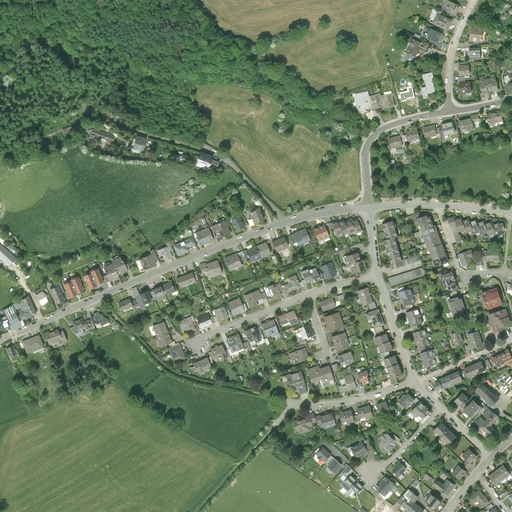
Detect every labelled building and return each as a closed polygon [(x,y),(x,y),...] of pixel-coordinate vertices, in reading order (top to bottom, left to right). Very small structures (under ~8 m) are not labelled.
[(460,5),(448,0),(445,0),(442,9),(456,15),(460,5)] [(452,20),(438,12),(433,22),(447,30),(452,20)] [(444,33),(427,26),(422,36),(439,44),(444,33)] [(483,28),(470,27),(469,40),(479,41),(480,38),(482,38),(483,28)] [(422,42),(411,38),(405,52),(416,57),(422,42)] [(480,47),(469,48),(470,60),(481,59),(480,47)] [(469,65),(458,65),(459,75),(470,75),(469,65)] [(433,72),(421,75),(423,81),(424,80),(426,86),(420,87),(423,98),(429,97),(428,95),(436,93),(433,78),(434,78),(433,72)] [(487,78),(490,91),(493,90),(494,92),(499,91),(494,73),(489,75),(490,77),(487,78)] [(490,91),(487,78),(485,79),(484,76),(479,77),(484,95),(489,93),(488,92),(490,91)] [(471,81),(459,82),(460,91),(461,90),(462,94),(472,93),(471,81)] [(415,97),(411,82),(408,82),(409,87),(406,87),(407,91),(400,92),(402,102),(407,101),(406,99),(415,97)] [(371,105),(369,96),(368,91),(354,95),(359,112),(366,110),(365,108),(369,107),(369,105),(371,105)] [(383,107),(381,96),(381,93),(369,96),(371,105),(372,110),(383,107)] [(381,96),(383,107),(383,109),(395,106),(392,93),(381,96)] [(491,112),(486,113),(490,127),(494,126),(494,123),(503,121),(501,109),(496,110),(496,112),(491,114),(491,112)] [(470,118),(458,120),(461,132),(475,129),(473,122),(480,120),(478,114),(470,116),(470,118)] [(453,121),(441,124),(444,137),(449,136),(448,134),(456,132),(453,121)] [(435,125),(423,127),(425,138),(437,135),(435,125)] [(418,128),(406,131),(408,142),(420,139),(418,128)] [(115,137),(93,130),(88,131),(90,139),(94,140),(94,138),(113,144),(115,137)] [(388,138),(391,149),(403,146),(400,135),(388,138)] [(146,140),(136,137),(132,149),(143,152),(146,140)] [(195,164),(202,166),(205,155),(199,153),(195,164)] [(212,157),(205,155),(202,166),(208,168),(209,167),(211,160),(212,157)] [(218,163),(211,160),(209,167),(216,169),(218,163)] [(262,204),(256,198),(253,201),(255,203),(254,204),(259,208),(262,204)] [(259,208),(249,213),(252,219),(254,223),(263,219),(259,208)] [(239,216),(231,220),(236,230),(244,227),(239,216)] [(426,216),(417,219),(421,231),(434,226),(430,216),(427,218),(426,216)] [(457,226),(455,219),(453,216),(447,218),(451,228),(457,226)] [(459,233),(465,230),(462,220),(461,217),(455,219),(457,226),(459,233)] [(350,235),(356,232),(351,221),(350,218),(344,221),(349,233),(350,235)] [(472,231),(469,221),(468,218),(462,220),(465,230),(466,233),(472,231)] [(337,236),(343,234),(338,221),(337,219),(331,222),(337,236)] [(344,235),(349,233),(344,221),(343,219),(338,221),(343,234),(344,235)] [(357,219),(351,221),(356,232),(356,234),(362,231),(357,219)] [(474,235),(481,233),(477,222),(476,219),(469,221),(472,231),(474,235)] [(227,220),(219,223),(224,235),(230,233),(227,227),(229,226),(227,220)] [(481,235),(488,233),(485,224),(484,220),(477,222),(481,233),(481,235)] [(382,225),(385,232),(395,229),(393,221),(382,225)] [(489,237),(496,234),(493,225),(492,222),(485,224),(488,233),(489,237)] [(218,237),(224,235),(219,223),(211,226),(213,232),(216,231),(218,237)] [(499,223),(493,225),(496,234),(497,237),(504,235),(499,223)] [(319,226),(324,240),(330,237),(325,224),(319,226)] [(421,231),(423,237),(438,232),(436,225),(434,226),(421,231)] [(324,240),(319,226),(313,229),(319,242),(324,240)] [(456,244),(462,242),(459,233),(457,226),(451,228),(456,244)] [(208,228),(195,233),(200,245),(213,240),(212,239),(208,228)] [(306,228),(289,236),(293,245),(297,243),(299,247),(312,241),(306,228)] [(397,237),(395,229),(385,232),(387,240),(394,238),(397,237)] [(440,238),(438,232),(423,237),(425,243),(440,238)] [(285,236),(272,242),(277,253),(290,247),(285,236)] [(192,237),(173,245),(178,256),(189,251),(187,248),(195,244),(192,237)] [(384,241),(386,249),(397,245),(394,238),(387,240),(384,241)] [(443,244),(440,238),(425,243),(427,250),(428,249),(443,244)] [(166,247),(156,251),(159,257),(162,255),(165,262),(174,258),(171,252),(173,251),(168,241),(164,243),(166,247)] [(266,242),(256,247),(261,259),(272,255),(266,242)] [(2,246),(0,243),(0,259),(8,267),(16,258),(2,246)] [(428,249),(430,255),(445,250),(443,244),(428,249)] [(386,249),(389,256),(399,253),(397,245),(386,249)] [(256,247),(245,251),(248,258),(251,264),(261,259),(256,247)] [(158,260),(153,250),(149,251),(150,255),(138,260),(143,270),(156,265),(155,261),(158,260)] [(430,255),(433,262),(447,257),(445,250),(430,255)] [(473,258),(471,250),(459,254),(463,267),(473,264),(471,258),(473,258)] [(499,250),(486,250),(486,261),(500,260),(499,250)] [(245,251),(238,253),(241,261),(248,258),(245,251)] [(346,266),(349,265),(362,261),(360,252),(344,257),(346,266)] [(238,253),(224,258),(229,271),(243,266),(241,261),(238,253)] [(402,261),(399,253),(389,256),(391,264),(402,261)] [(112,263),(118,275),(128,271),(122,256),(111,261),(112,263)] [(418,256),(402,261),(391,264),(390,264),(392,270),(420,261),(418,256)] [(447,257),(433,262),(435,268),(449,263),(447,257)] [(205,262),(200,264),(202,273),(206,272),(208,277),(222,273),(218,260),(205,264),(205,262)] [(365,260),(362,261),(349,265),(352,276),(368,271),(365,260)] [(118,275),(112,263),(102,268),(108,283),(119,278),(118,275)] [(337,275),(332,263),(321,267),(326,279),(337,275)] [(90,273),(83,277),(89,291),(97,287),(97,286),(104,282),(98,268),(89,272),(90,273)] [(316,268),(309,271),(314,282),(321,279),(316,268)] [(424,274),(422,268),(388,279),(390,284),(424,274)] [(306,285),(314,282),(309,271),(308,269),(301,272),(306,285)] [(459,290),(452,271),(439,276),(443,286),(446,285),(449,293),(459,290)] [(193,272),(184,275),(188,286),(196,283),(193,272)] [(180,289),(188,286),(184,275),(176,278),(180,289)] [(302,288),(296,275),(287,279),(289,283),(284,285),(288,294),(302,288)] [(70,282),(63,285),(69,299),(77,295),(77,294),(84,291),(78,277),(69,280),(70,282)] [(170,282),(161,286),(165,295),(169,293),(169,294),(175,292),(170,282)] [(283,291),(280,283),(274,286),(274,284),(270,286),(275,299),(282,296),(280,292),(283,291)] [(58,286),(49,290),(55,305),(65,301),(58,286)] [(161,286),(153,290),(157,299),(165,295),(161,286)] [(41,288),(33,292),(41,307),(49,302),(41,288)] [(369,304),(372,302),(367,288),(357,291),(363,306),(369,304)] [(398,293),(401,300),(414,296),(411,288),(398,293)] [(504,305),(498,288),(481,294),(487,311),(504,305)] [(259,290),(244,296),(250,309),(259,306),(257,301),(262,299),(263,301),(267,299),(264,294),(261,295),(259,290)] [(147,291),(139,295),(139,296),(143,306),(152,302),(147,291)] [(20,310),(18,311),(22,321),(37,314),(28,296),(16,302),(20,310)] [(143,306),(139,296),(130,300),(133,307),(133,308),(139,306),(140,310),(145,309),(143,306)] [(416,303),(414,296),(401,300),(403,308),(416,303)] [(458,297),(447,301),(454,321),(465,317),(463,312),(466,311),(462,299),(459,300),(458,297)] [(129,298),(118,302),(122,312),(133,307),(130,300),(129,298)] [(245,312),(240,298),(228,303),(234,317),(245,312)] [(333,298),(319,302),(323,313),(337,308),(333,298)] [(12,305),(2,310),(8,327),(19,322),(12,305)] [(225,306),(213,311),(218,322),(230,318),(225,306)] [(511,325),(511,324),(506,308),(488,315),(490,320),(487,321),(489,327),(491,326),(493,332),(511,325)] [(380,309),(366,314),(369,322),(372,321),(375,329),(385,325),(380,309)] [(406,314),(408,321),(421,316),(419,309),(406,314)] [(0,330),(8,327),(2,310),(0,311),(0,330)] [(294,311),(278,318),(282,326),(290,323),(291,327),(300,323),(294,311)] [(93,316),(90,317),(92,325),(100,325),(100,326),(109,323),(107,319),(103,317),(102,314),(98,312),(93,313),(93,316)] [(324,317),(326,324),(341,319),(339,312),(324,317)] [(212,325),(208,314),(196,319),(200,330),(212,325)] [(424,324),(421,316),(408,321),(411,328),(424,324)] [(195,331),(190,317),(178,322),(181,332),(184,331),(185,334),(195,331)] [(82,318),(72,322),(76,331),(84,327),(86,331),(91,328),(88,320),(84,322),(82,318)] [(341,319),(326,324),(328,332),(339,329),(339,331),(348,328),(346,324),(344,325),(341,319)] [(274,320),(262,325),(267,338),(279,333),(274,320)] [(152,326),(156,337),(168,333),(163,322),(152,326)] [(310,325),(299,329),(303,340),(314,336),(310,325)] [(256,327),(250,329),(255,344),(262,341),(256,327)] [(56,328),(43,333),(48,345),(61,340),(62,344),(67,342),(63,331),(58,332),(56,328)] [(255,344),(250,329),(244,331),(250,346),(255,344)] [(412,334),(415,341),(428,337),(425,330),(412,334)] [(484,346),(479,331),(467,335),(468,339),(466,340),(469,351),(484,346)] [(332,337),(334,344),(348,340),(346,332),(332,337)] [(465,344),(461,332),(450,335),(453,342),(450,343),(452,348),(465,344)] [(172,343),(168,333),(156,337),(161,348),(172,343)] [(239,334),(232,337),(238,352),(245,350),(239,334)] [(388,334),(375,338),(378,347),(379,346),(391,343),(388,334)] [(39,335),(21,342),(26,354),(44,348),(39,335)] [(232,354),(238,352),(232,337),(226,339),(232,354)] [(430,344),(428,337),(415,341),(417,349),(430,344)] [(350,347),(348,340),(334,344),(336,351),(350,347)] [(391,343),(379,346),(382,355),(395,351),(392,342),(391,343)] [(181,345),(169,350),(174,364),(186,359),(181,345)] [(223,345),(211,350),(214,358),(218,356),(220,362),(228,359),(223,345)] [(16,355),(12,346),(6,349),(9,357),(16,355)] [(310,359),(306,348),(289,355),(293,366),(310,359)] [(419,355),(422,362),(435,357),(432,350),(419,355)] [(511,358),(508,350),(505,351),(506,353),(505,353),(504,352),(500,354),(500,355),(502,359),(503,358),(505,363),(506,364),(510,366),(511,364),(511,358)] [(351,352),(338,357),(341,365),(354,359),(351,352)] [(502,359),(500,355),(497,357),(496,356),(491,358),(493,363),(495,363),(497,366),(501,364),(501,365),(505,363),(503,358),(502,359)] [(397,356),(385,360),(388,368),(399,364),(397,356)] [(437,365),(435,357),(422,362),(425,369),(437,365)] [(208,358),(193,364),(195,370),(199,376),(205,373),(205,372),(212,369),(208,358)] [(482,361),(473,365),(477,375),(486,371),(482,361)] [(404,376),(399,364),(388,368),(392,380),(404,376)] [(468,379),(477,375),(473,365),(464,369),(468,379)] [(312,385),(322,381),(320,370),(319,366),(307,370),(312,385)] [(330,367),(320,370),(322,381),(323,384),(325,383),(326,385),(328,386),(330,385),(330,382),(334,381),(330,367)] [(358,373),(361,380),(363,387),(371,384),(368,377),(370,377),(368,369),(358,373)] [(308,394),(302,371),(286,376),(289,386),(291,386),(293,392),(298,390),(299,396),(308,394)] [(458,372),(449,376),(453,386),(463,381),(458,372)] [(352,375),(355,382),(361,380),(358,373),(352,375)] [(355,382),(352,375),(339,379),(344,393),(357,389),(355,382)] [(445,389),(453,386),(449,376),(441,379),(442,381),(445,388),(445,389)] [(445,388),(442,381),(436,383),(433,388),(437,392),(445,388)] [(493,393),(482,383),(475,390),(492,405),(499,398),(493,392),(493,393)] [(468,399),(463,393),(453,403),(459,408),(468,399)] [(415,400),(408,394),(406,396),(404,395),(397,402),(406,410),(415,400)] [(481,409),(473,401),(463,412),(472,420),(481,409)] [(392,415),(387,402),(375,405),(380,419),(392,415)] [(409,414),(414,419),(426,407),(421,402),(409,414)] [(374,419),(369,406),(357,410),(358,416),(360,420),(365,418),(366,422),(374,419)] [(431,412),(426,407),(414,419),(419,424),(431,412)] [(487,419),(485,421),(490,426),(492,424),(498,417),(493,413),(489,409),(483,415),(487,419)] [(353,418),(350,410),(337,414),(337,415),(340,421),(341,424),(346,423),(347,426),(355,423),(353,418)] [(331,413),(319,417),(321,425),(323,430),(335,426),(334,423),(332,417),(331,413)] [(311,424),(308,416),(291,422),(295,433),(299,432),(300,435),(311,432),(310,428),(312,427),(311,424)] [(480,427),(485,421),(481,417),(476,423),(480,427)] [(490,426),(485,421),(480,427),(485,431),(485,432),(491,426),(490,426)] [(433,432),(442,440),(450,431),(442,423),(433,432)] [(497,432),(491,426),(485,432),(488,435),(492,438),(497,432)] [(459,439),(450,431),(442,440),(450,448),(459,439)] [(383,435),(381,437),(381,442),(379,442),(379,447),(381,447),(381,449),(383,452),(389,452),(394,447),(394,442),(391,439),(392,439),(392,438),(387,434),(383,435)] [(394,442),(395,444),(400,439),(395,435),(392,438),(392,439),(391,439),(394,442)] [(362,443),(367,450),(372,447),(369,439),(362,443)] [(362,443),(362,442),(352,448),(351,447),(347,449),(350,454),(354,452),(357,457),(367,451),(367,450),(362,443)] [(325,450),(322,448),(316,454),(319,456),(317,458),(320,461),(322,459),(324,462),(327,458),(330,455),(325,450)] [(477,458),(469,449),(462,456),(470,465),(477,458)] [(329,466),(335,460),(332,457),(329,461),(326,464),(329,466)] [(410,465),(403,459),(401,461),(408,467),(410,465)] [(341,466),(335,460),(329,466),(327,468),(334,474),(341,466)] [(404,471),(406,468),(400,462),(393,470),(399,476),(401,474),(402,474),(405,471),(404,471)] [(348,479),(351,475),(350,474),(353,470),(348,465),(341,472),(348,479)] [(465,471),(458,465),(451,475),(458,480),(465,471)] [(503,466),(498,470),(506,479),(510,476),(503,466)] [(498,470),(493,474),(501,483),(506,479),(498,470)] [(496,487),(501,483),(493,474),(488,478),(496,487)] [(363,486),(351,475),(348,479),(342,485),(344,487),(348,491),(351,487),(357,492),(363,486)] [(381,482),(390,491),(395,485),(386,477),(381,482)] [(455,486),(448,480),(444,485),(438,481),(435,486),(448,495),(455,486)] [(390,491),(381,482),(376,488),(385,496),(390,491)] [(408,489),(404,494),(414,502),(418,498),(408,489)] [(490,504),(480,491),(467,500),(472,506),(478,502),(483,509),(490,504)] [(423,511),(424,511),(414,502),(404,494),(397,502),(402,506),(409,511),(423,511)] [(442,503),(432,496),(427,502),(437,510),(442,503)]
